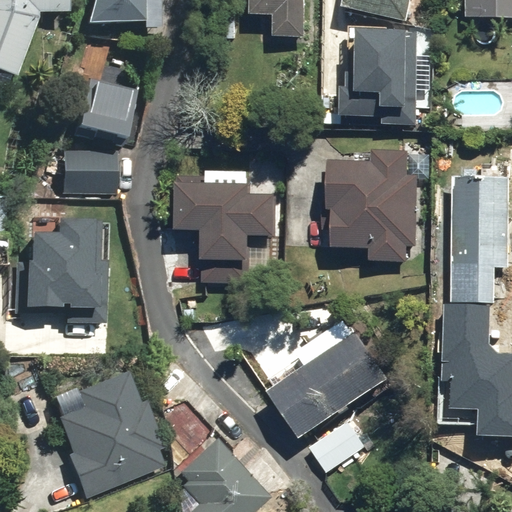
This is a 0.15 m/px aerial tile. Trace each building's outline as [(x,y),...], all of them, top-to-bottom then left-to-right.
[(0,0),(0,74),(18,80),(39,17),(68,18),(68,0),(0,0)] [(95,0),(88,24),(106,30),(109,23),(161,25),(161,0),(95,0)] [(251,0),(251,14),(273,15),(272,41),(305,42),(305,0),(251,0)] [(348,0),(346,11),(409,24),(413,0),(348,0)] [(511,19),(511,0),(468,0),(468,19),(511,19)] [(75,131),(125,144),(138,95),(88,82),(75,131)] [(64,157),(65,195),(117,193),(115,155),(64,157)] [(411,250),(409,163),(332,165),(334,252),(411,250)] [(455,178),(453,304),(497,304),(498,269),(510,269),(511,179),(455,178)] [(202,236),(203,265),(252,264),(251,238),(252,238),(252,235),(274,235),(274,197),(254,197),(254,188),(176,185),(174,235),(202,236)] [(511,297),(502,297),(502,326),(487,326),(486,344),(511,344),(511,297)] [(267,386),(308,440),(388,380),(348,326),(267,386)] [(54,412),(92,499),(165,468),(127,380),(54,412)] [(367,447),(353,424),(312,449),(326,472),(367,447)] [(173,479),(199,505),(191,511),(253,511),(268,497),(212,440),(173,479)]
